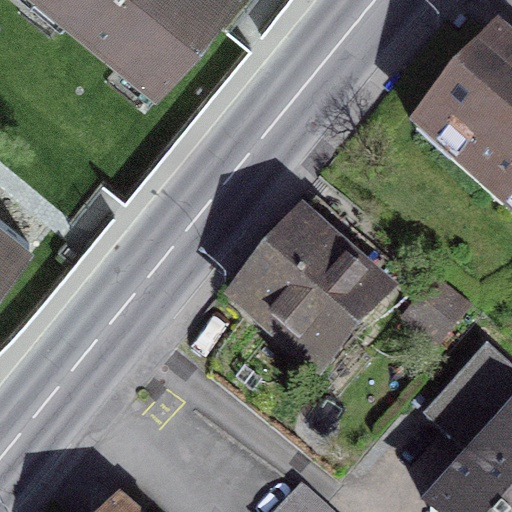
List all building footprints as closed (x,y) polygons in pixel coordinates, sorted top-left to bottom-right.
[(57,0),(158,83),(226,0),(57,0)] [(511,198),(511,51),(498,39),(425,121),(511,198)] [(376,295),(398,270),(326,209),(246,303),(318,365),(378,296),(376,295)] [(0,276),(27,243),(0,220),(0,276)] [(433,286),(407,316),(441,343),(466,313),(433,286)] [(511,511),(511,371),(487,349),(426,417),(451,439),(459,430),(486,455),(435,511),(511,511)] [(329,511),(301,486),(278,511),(329,511)]
